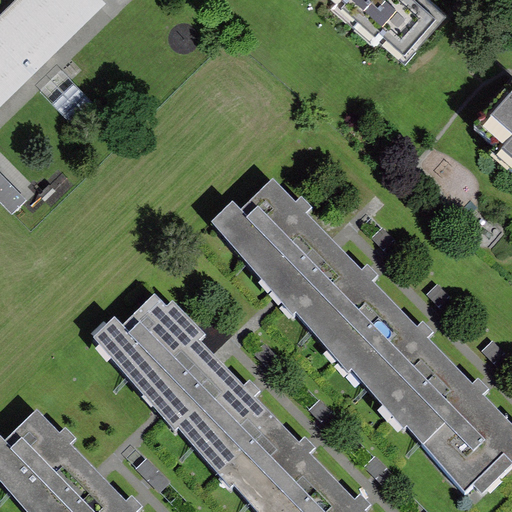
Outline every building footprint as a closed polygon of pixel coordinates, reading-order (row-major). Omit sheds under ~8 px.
[(0,112),(107,6),(101,0),(13,0),(0,13),(0,112)] [(426,0),(341,0),(404,58),(444,16),(426,0)] [(68,83),(50,99),(75,126),(92,109),(68,83)] [(511,165),(511,89),(474,131),(511,165)] [(0,170),(0,202),(10,214),(26,199),(0,170)] [(334,246),(273,181),(215,236),(277,302),(279,303),(337,249),(334,246)] [(382,230),(372,240),(395,263),(405,253),(382,230)] [(394,310),(337,249),(279,303),(339,365),(394,310)] [(437,287),(427,297),(450,320),(460,310),(437,287)] [(218,359),(156,294),(98,349),(161,415),(162,417),(220,362),(218,359)] [(450,367),(394,310),(339,365),(392,422),(450,367)] [(511,363),(493,343),(483,353),(505,376),(511,369),(511,363)] [(265,346),(255,356),(278,379),(288,369),(265,346)] [(278,423),(220,362),(162,417),(223,478),(278,423)] [(511,467),(511,433),(450,367),(392,422),(471,506),(511,467)] [(320,403),(310,413),(333,436),(343,426),(320,403)] [(63,511),(101,477),(37,410),(0,443),(0,486),(24,511),(63,511)] [(299,511),(333,480),(278,423),(223,478),(254,511),(299,511)] [(375,459),(365,469),(388,492),(398,482),(375,459)] [(147,461),(137,470),(160,493),(170,484),(147,461)] [(133,511),(102,479),(101,477),(63,511),(133,511)] [(363,511),(333,480),(299,511),(363,511)]
